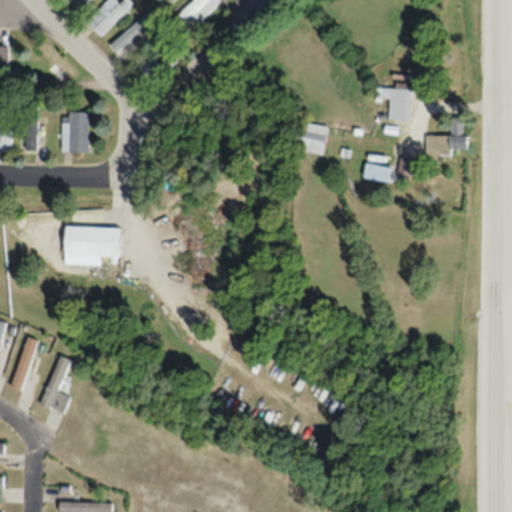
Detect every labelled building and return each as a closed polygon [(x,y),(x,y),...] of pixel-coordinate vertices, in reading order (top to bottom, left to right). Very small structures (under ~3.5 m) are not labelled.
[(73,0),(68,6),(76,15),(91,0),(73,0)] [(130,0),(124,0),(120,4),(115,0),(109,0),(86,23),(101,38),(134,4),(130,0)] [(223,0),(193,0),(179,15),(194,29),(223,0)] [(110,46),(118,55),(153,22),(145,13),(110,46)] [(141,74),(156,85),(180,53),(164,42),(141,74)] [(78,75),(45,43),(38,51),(54,66),(51,69),(67,85),(78,75)] [(0,46),(0,79),(10,80),(10,47),(0,46)] [(412,121),(412,91),(378,91),(378,99),(390,99),(390,121),(412,121)] [(90,154),(90,115),(62,115),(62,154),(90,154)] [(0,150),(12,151),(12,118),(0,117),(0,150)] [(39,120),(26,120),(26,152),(39,152),(39,120)] [(467,121),(452,121),(452,138),(426,138),(426,158),(453,158),(453,151),(467,151),(467,121)] [(329,128),(306,123),(300,151),(323,156),(329,128)] [(398,174),(412,177),(416,162),(402,159),(398,174)] [(389,183),(391,169),(367,165),(365,179),(389,183)] [(123,258),(123,229),(67,228),(67,257),(123,258)] [(0,348),(8,323),(0,320),(0,348)] [(40,340),(29,336),(10,387),(21,392),(40,340)] [(71,397),(60,392),(73,360),(61,355),(40,404),(64,415),(71,397)] [(57,511),(112,511),(113,502),(58,502),(57,511)]
